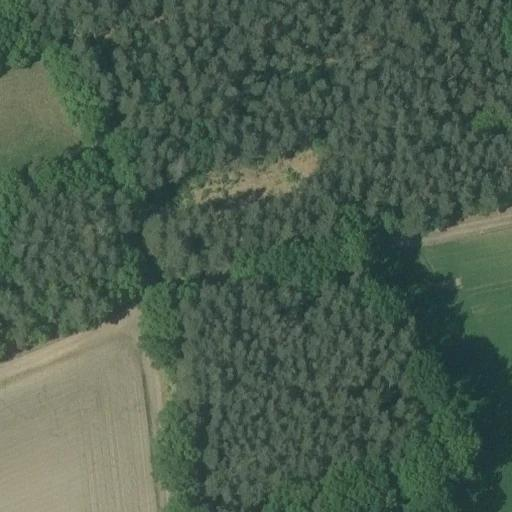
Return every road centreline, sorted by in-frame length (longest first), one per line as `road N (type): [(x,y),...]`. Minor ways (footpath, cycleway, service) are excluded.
road 1 (track): [(511,212),(177,290)]
road 2 (track): [(177,290),(0,369)]
